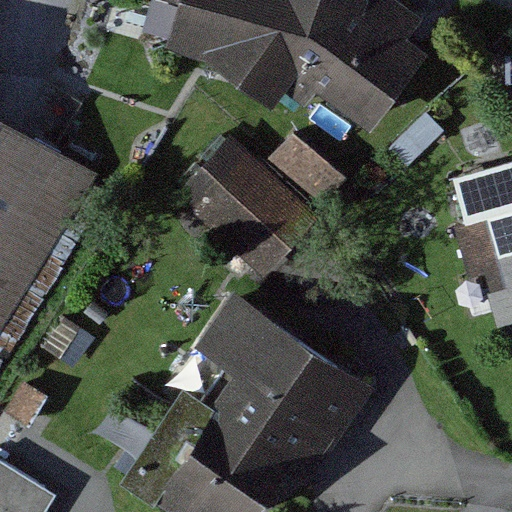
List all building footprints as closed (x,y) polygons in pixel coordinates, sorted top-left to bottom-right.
[(375,115),(432,26),(403,0),(173,0),(171,19),(286,83),(298,63),(375,115)] [(0,309),(93,163),(0,103),(0,309)] [(308,202),(228,134),(177,193),(257,262),(308,202)] [(511,158),(461,174),(505,322),(511,319),(511,158)] [(371,389),(243,295),(202,351),(231,373),(151,482),(191,511),(247,511),(283,465),(304,480),(371,389)] [(48,511),(64,487),(0,446),(0,511),(48,511)]
